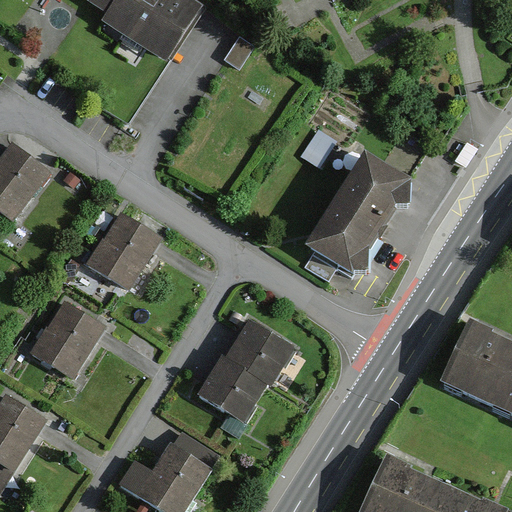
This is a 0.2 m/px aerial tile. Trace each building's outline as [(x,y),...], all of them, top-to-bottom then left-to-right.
[(94,0),(90,7),(112,21),(105,31),(167,69),(203,10),(186,0),(94,0)] [(0,219),(15,231),(54,181),(13,150),(0,166),(0,219)] [(306,255),(352,284),(371,284),(371,254),(394,218),(413,218),(412,190),(366,161),(306,255)] [(128,296),(163,245),(123,218),(88,269),(128,296)] [(74,385),(108,333),(64,305),(31,357),(74,385)] [(272,394),(296,355),(249,325),(225,364),(272,394)] [(443,389),(511,419),(511,348),(469,329),(443,389)] [(268,392),(222,362),(197,399),(242,430),(268,392)] [(0,404),(0,497),(12,478),(14,479),(47,424),(4,398),(0,404)] [(149,511),(192,511),(218,474),(170,441),(131,500),(149,511)] [(363,511),(489,511),(387,463),(363,511)]
